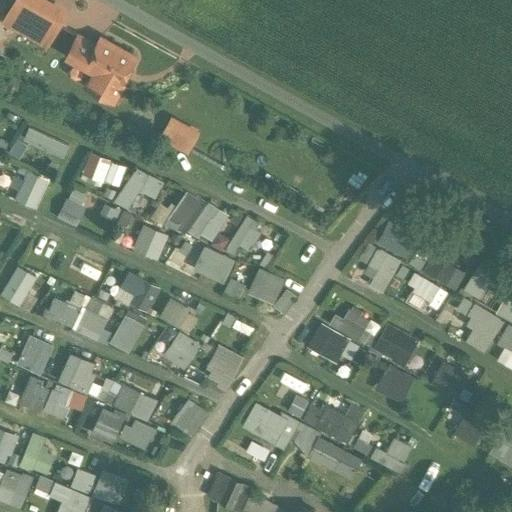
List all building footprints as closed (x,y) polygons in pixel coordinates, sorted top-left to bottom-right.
[(68,9),(51,0),(12,0),(0,21),(47,47),(68,9)] [(135,56),(101,37),(96,45),(78,35),(67,55),(94,70),(86,85),(112,100),(122,84),(120,83),(135,56)] [(162,136),(191,153),(204,130),(174,113),(162,136)] [(32,124),(26,137),(68,157),(74,144),(32,124)] [(18,138),(12,153),(24,157),(30,142),(18,138)] [(83,169),(118,187),(129,166),(93,148),(83,169)] [(143,187),(157,197),(167,182),(140,163),(116,199),(129,208),(143,187)] [(158,210),(209,246),(232,213),(208,197),(206,200),(188,187),(172,209),(163,203),(158,210)] [(246,257),(265,222),(247,212),(228,248),(246,257)] [(380,240),(410,257),(422,234),(392,218),(380,240)] [(146,222),(134,247),(156,257),(168,232),(146,222)] [(444,234),(424,271),(458,289),(469,270),(450,260),(459,242),(444,234)] [(226,282),(239,258),(208,242),(195,266),(226,282)] [(251,259),(273,266),(277,253),(255,246),(251,259)] [(481,296),(499,268),(484,258),(466,287),(481,296)] [(298,291),(285,285),(289,275),(261,264),(250,291),(291,308),(298,291)] [(146,276),(132,299),(149,309),(163,286),(146,276)] [(234,276),(226,291),(240,297),(247,282),(234,276)] [(511,318),(511,285),(498,310),(511,318)] [(162,316),(193,332),(202,312),(171,297),(162,316)] [(333,324),(320,320),(311,349),(354,361),(360,341),(372,345),(380,317),(350,309),(348,314),(337,311),(333,324)] [(229,313),(225,324),(253,334),(257,323),(229,313)] [(410,364),(423,336),(388,321),(376,349),(410,364)] [(187,368),(204,343),(183,328),(165,353),(187,368)] [(32,331),(18,362),(44,374),(57,343),(32,331)] [(231,384),(246,354),(221,342),(206,371),(231,384)] [(87,390),(100,362),(73,350),(61,378),(87,390)] [(434,381),(460,395),(472,373),(446,359),(434,381)] [(406,401),(416,375),(388,365),(379,391),(406,401)] [(153,417),(161,396),(104,373),(96,394),(153,417)] [(495,418),(483,409),(488,402),(465,386),(453,405),(467,414),(455,431),(476,445),(495,418)] [(195,436),(211,409),(191,396),(174,423),(195,436)] [(258,399),(245,426),(288,447),(290,444),(356,477),(367,455),(349,446),(368,409),(354,402),(348,414),(325,402),(322,408),(313,403),(304,422),(258,399)] [(134,413),(124,437),(150,448),(160,424),(134,413)] [(0,452),(14,456),(21,426),(0,420),(0,452)] [(511,463),(511,431),(504,428),(492,455),(511,463)] [(44,446),(48,434),(34,429),(22,464),(50,474),(58,451),(44,446)] [(409,461),(415,444),(395,437),(391,449),(360,438),(355,452),(412,471),(415,463),(409,461)] [(93,491),(100,474),(80,466),(73,483),(93,491)] [(94,492),(120,505),(133,479),(106,466),(94,492)] [(58,511),(87,511),(95,495),(44,472),(38,485),(65,498),(58,511)] [(253,489),(219,472),(209,495),(242,511),(253,489)] [(132,511),(107,500),(101,511),(132,511)]
